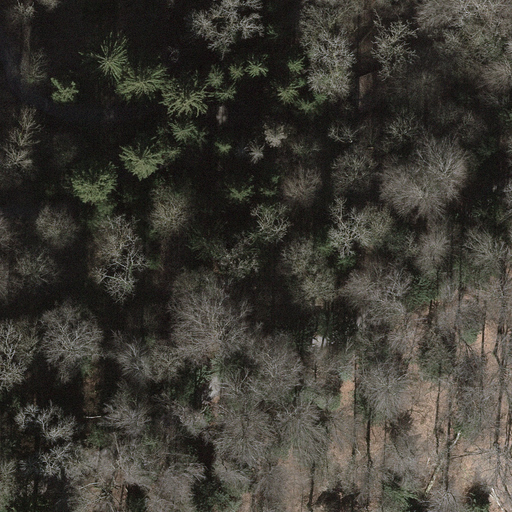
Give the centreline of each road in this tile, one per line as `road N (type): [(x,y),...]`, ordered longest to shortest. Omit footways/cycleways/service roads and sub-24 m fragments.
road 1 (track): [(511,180),(480,200),(384,299),(323,339),(266,354),(60,485),(0,501)]
road 2 (motorway): [(0,132),(511,236)]
road 3 (track): [(0,51),(23,91),(58,109),(181,107),(214,121),(189,154),(74,205),(0,213)]
road 4 (motorway): [(511,63),(198,0)]
